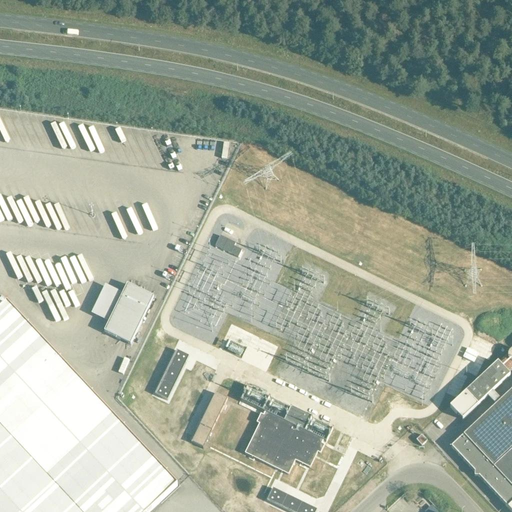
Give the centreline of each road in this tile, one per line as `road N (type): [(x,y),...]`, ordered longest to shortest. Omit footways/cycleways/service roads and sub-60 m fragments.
road 1 (primary): [(0,50),(169,73),(271,97),(511,194)]
road 2 (primary): [(511,158),(342,87),(233,54),(0,19)]
road 3 (unknown): [(129,264),(169,240),(174,203),(165,188),(138,174),(0,155)]
road 4 (unknown): [(129,264),(110,303),(77,325),(43,310),(0,265)]
road 5 (unknown): [(0,231),(42,230),(129,264)]
